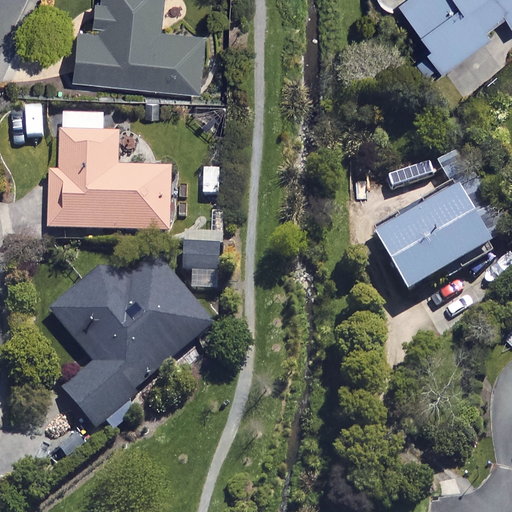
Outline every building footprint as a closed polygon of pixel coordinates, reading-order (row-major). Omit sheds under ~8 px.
[(158,0),(93,0),(91,29),(74,28),(69,79),(195,91),(200,31),(156,27),(158,0)] [(511,0),(399,0),(396,2),(438,67),(489,34),(484,25),(499,16),(510,34),(511,32),(511,0)] [(42,106),(25,106),(25,137),(43,136),(42,106)] [(117,135),(103,135),(104,115),(60,115),(60,173),(49,173),(49,232),(169,233),(169,169),(117,168),(117,135)] [(408,139),(404,118),(381,122),(385,143),(408,139)] [(441,171),(453,192),(372,237),(404,294),(428,281),(434,293),(490,261),(484,250),(508,236),(464,158),(441,171)] [(183,247),(184,273),(190,273),(191,294),(220,293),(219,245),(183,247)] [(123,406),(207,334),(209,325),(207,316),(156,257),(129,281),(111,260),(48,314),(91,365),(81,374),(78,370),(68,379),(71,382),(60,391),(96,434),(106,425),(113,433),(132,417),(123,406)]
